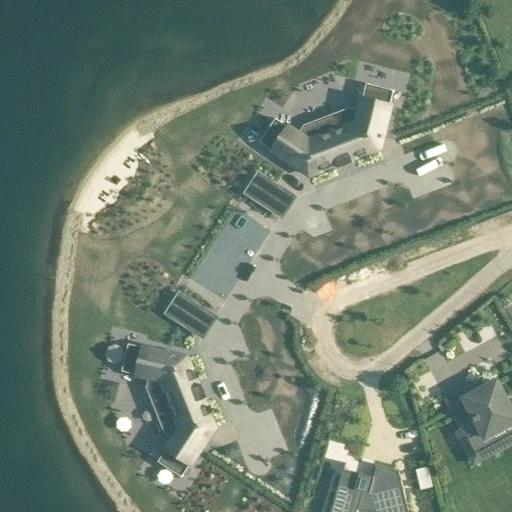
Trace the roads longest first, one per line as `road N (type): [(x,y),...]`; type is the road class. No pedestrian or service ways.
road 1 (residential): [(511,234),(334,301),(322,319),(324,350),(342,368),(377,367)]
road 2 (residential): [(377,367),(511,253)]
